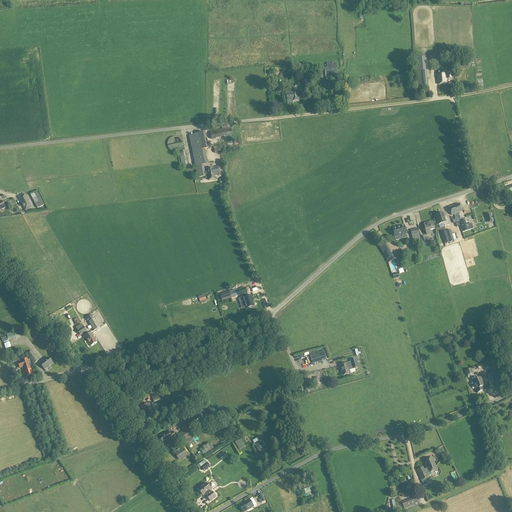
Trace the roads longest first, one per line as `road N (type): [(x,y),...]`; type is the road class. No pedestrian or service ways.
road 1 (unclassified): [(83,368),(260,318),(367,227),(511,176)]
road 2 (unclassified): [(214,511),(322,451),(414,433),(511,390)]
road 3 (unclassified): [(0,148),(270,118)]
road 4 (track): [(511,85),(270,118)]
road 5 (unclassified): [(193,511),(83,368)]
road 6 (unclassified): [(83,368),(0,260)]
